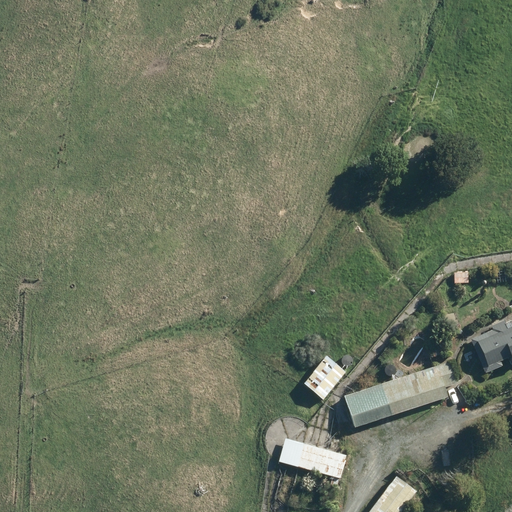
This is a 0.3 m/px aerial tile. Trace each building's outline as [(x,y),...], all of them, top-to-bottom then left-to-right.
[(470,271),(455,271),(455,284),(470,284),(470,271)] [(474,339),(484,365),(488,373),(511,363),(511,318),(493,327),(495,331),(474,339)] [(329,354),(305,383),(325,399),(349,371),(329,354)] [(452,361),(344,394),(354,427),(448,399),(445,387),(459,383),(452,361)] [(282,464),(332,476),(342,479),(348,455),(288,441),(282,464)] [(403,511),(418,491),(396,476),(370,511),(403,511)]
